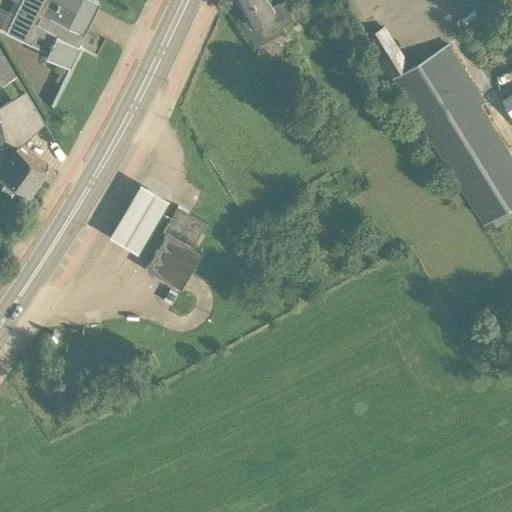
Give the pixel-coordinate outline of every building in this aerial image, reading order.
[(46,0),(41,11),(47,14),(31,44),(72,64),(70,68),(71,69),(82,48),(77,45),(84,33),(85,33),(85,32),(84,32),(98,2),(93,0),(46,0)] [(242,21),(256,46),(257,46),(254,41),(295,18),(284,0),(280,0),(272,4),(269,0),(239,0),(249,17),(242,21)] [(392,74),(410,65),(390,24),(371,34),(392,74)] [(0,85),(17,74),(0,46),(0,85)] [(511,208),(511,157),(444,47),(393,78),(484,226),(511,208)] [(44,123),(24,91),(0,105),(0,169),(31,191),(48,167),(19,146),(44,123)] [(107,238),(150,261),(167,232),(164,230),(176,210),(138,187),(107,238)] [(146,267),(181,288),(202,253),(192,247),(207,223),(178,206),(176,210),(164,230),(167,232),(150,261),(146,267)]
